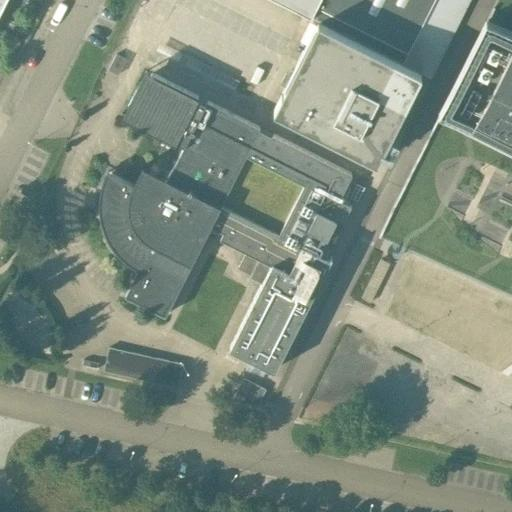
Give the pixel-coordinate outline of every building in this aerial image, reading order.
[(0,0),(0,18),(9,1),(9,0),(0,0)] [(305,0),(307,1),(409,52),(403,63),(432,77),(471,0),(305,0)] [(448,114),(386,236),(511,292),(511,30),(486,17),(439,109),(448,114)] [(420,72),(319,22),(274,110),(375,161),(420,72)] [(126,58),(116,53),(108,69),(118,74),(126,58)] [(221,237),(247,251),(239,267),(252,273),(260,257),(272,263),(230,347),(275,370),(333,255),(328,253),(352,205),(339,198),(353,172),(274,133),(270,139),(258,133),(261,126),(208,99),(153,72),(148,82),(142,80),(129,105),(135,108),(130,118),(177,142),(178,140),(185,144),(169,177),(143,164),(134,183),(108,170),(107,173),(105,176),(104,179),(103,182),(102,186),(101,189),(100,192),(100,196),(100,200),(99,203),(99,207),(100,211),(100,215),(101,218),(102,222),(103,226),(104,229),(105,233),(107,236),(109,239),(110,243),(113,246),(115,249),(117,252),(119,254),(122,257),(125,259),(127,261),(130,263),(133,265),(136,267),(138,269),(126,294),(166,315),(211,224),(224,231),(221,237)] [(371,169),(375,162),(361,155),(357,162),(371,169)] [(184,362),(109,345),(103,371),(179,387),(184,362)] [(244,377),(234,399),(258,405),(266,389),(244,377)]
